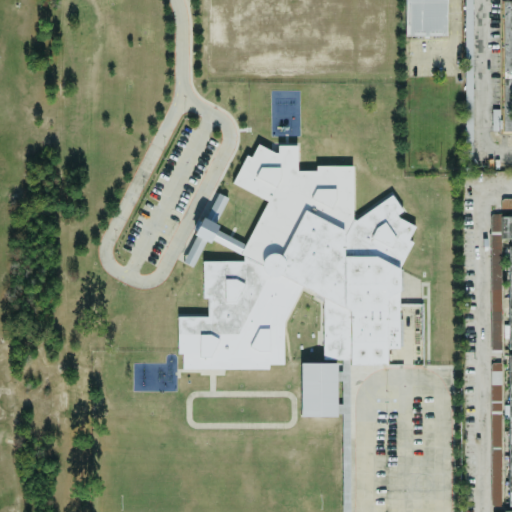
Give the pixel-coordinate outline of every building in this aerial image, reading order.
[(447,36),(446,0),(405,0),(406,36),(447,36)] [(511,132),(499,133),(501,1),(511,1),(511,132)] [(499,131),(500,110),(492,109),(492,130),(499,131)] [(179,262),(198,226),(215,193),(227,198),(214,226),(243,241),(263,202),(232,185),(254,145),(276,155),(276,145),(296,144),(297,168),(351,168),(352,221),(391,196),(402,211),(395,216),(416,228),(398,267),(419,277),(423,368),(337,366),(337,417),(299,416),(301,362),(322,363),(321,302),(300,290),(283,324),(283,366),(210,367),(179,367),(179,317),(202,316),(202,262),(245,260),(208,240),(191,269),(179,262)] [(511,240),(499,241),(498,217),(511,216),(511,240)] [(501,232),(491,232),(490,350),(501,350),(501,232)] [(511,506),(511,354),(507,354),(507,405),(501,405),(501,371),(493,371),(493,364),(491,364),(490,505),(504,505),(504,507),(511,506)]
